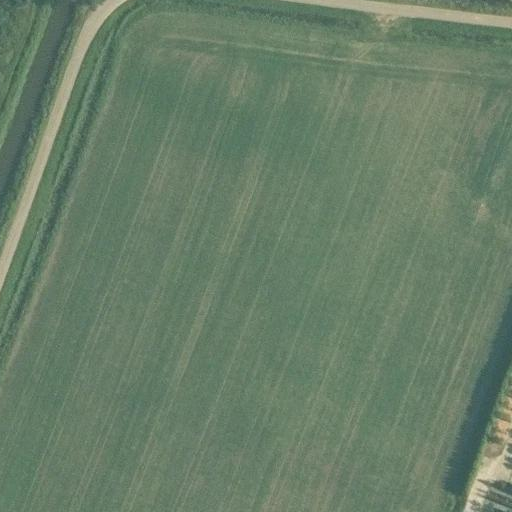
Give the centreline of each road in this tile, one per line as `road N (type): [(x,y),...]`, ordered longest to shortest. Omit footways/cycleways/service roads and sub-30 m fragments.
road 1 (unclassified): [(0,270),(75,63),(114,0)]
road 2 (unclassified): [(303,0),(511,24)]
